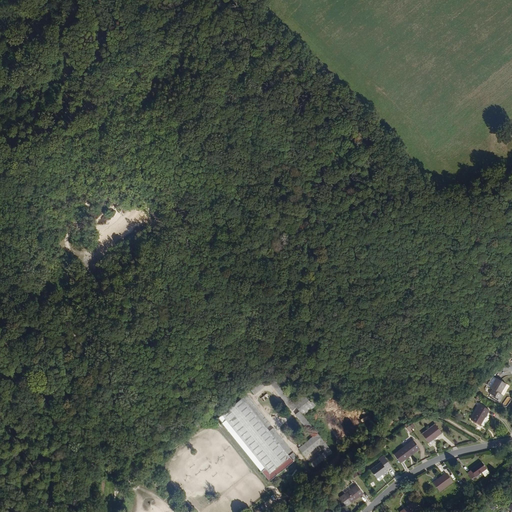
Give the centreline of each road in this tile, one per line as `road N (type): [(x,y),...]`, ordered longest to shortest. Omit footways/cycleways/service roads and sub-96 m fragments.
road 1 (track): [(0,249),(26,300),(79,339),(114,460),(110,511)]
road 2 (track): [(0,170),(105,119),(201,0)]
road 3 (residential): [(364,511),(440,457),(511,440)]
